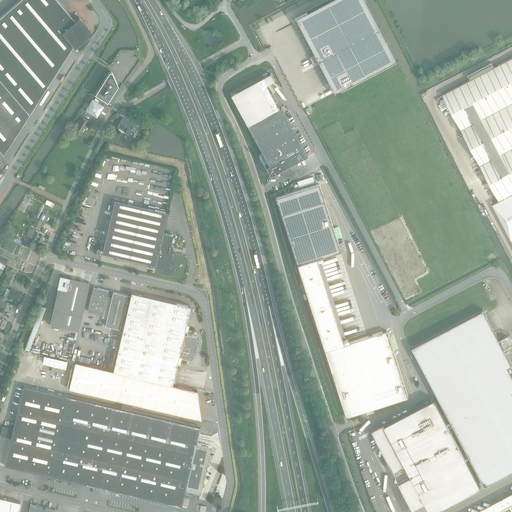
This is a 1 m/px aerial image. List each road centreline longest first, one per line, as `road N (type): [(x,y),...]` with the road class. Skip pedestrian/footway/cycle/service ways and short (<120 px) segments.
road 1 (unclassified): [(252,56),(223,75),(218,89),(255,178),(361,511)]
road 2 (unclassified): [(223,511),(229,479),(201,298),(50,260)]
road 3 (unclassified): [(252,56),(270,56),(406,315)]
road 4 (motorway): [(265,306),(222,156),(167,30)]
road 5 (unclassified): [(406,315),(397,332),(424,389),(362,431),(399,511)]
road 6 (motorway): [(173,64),(212,161),(247,285)]
road 7 (motorway): [(247,285),(292,511)]
road 8 (motorway): [(247,285),(261,511)]
road 9 (unclassified): [(94,0),(106,25),(0,191)]
road 10 (motorway): [(329,511),(265,306)]
road 11 (motorway): [(306,511),(265,306)]
road 12 (unclassified): [(118,99),(65,203),(50,260)]
road 13 (unknown): [(397,323),(381,317),(323,183)]
road 14 (unclassified): [(118,99),(128,104),(245,39)]
road 15 (unclassified): [(511,293),(502,275),(486,270),(406,315)]
road 16 (unknown): [(0,153),(74,56)]
